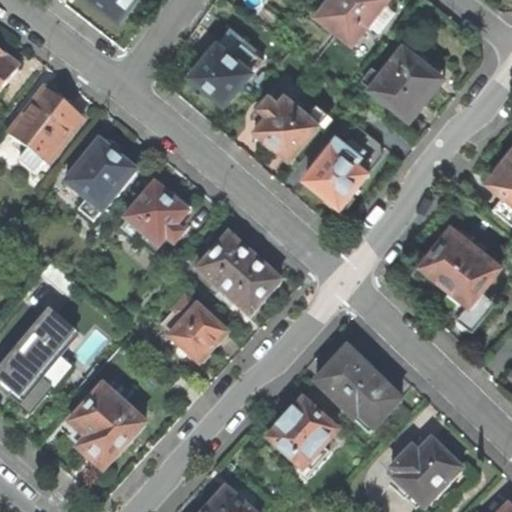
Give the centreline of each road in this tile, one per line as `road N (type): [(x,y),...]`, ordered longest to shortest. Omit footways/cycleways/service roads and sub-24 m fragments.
road 1 (residential): [(137,511),(347,281)]
road 2 (residential): [(124,91),(347,281)]
road 3 (residential): [(347,281),(439,154),(511,75)]
road 4 (residential): [(347,281),(511,440)]
road 5 (residential): [(6,0),(124,91)]
